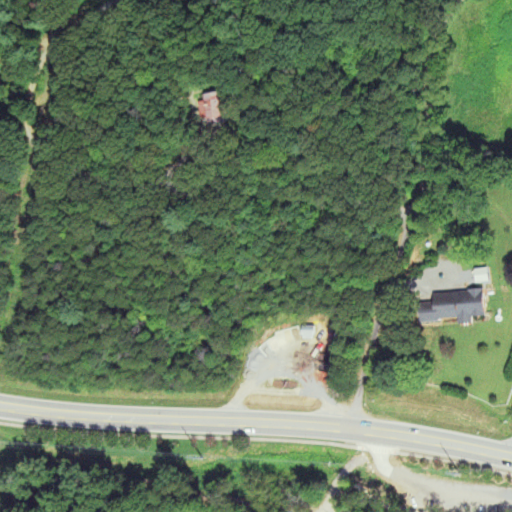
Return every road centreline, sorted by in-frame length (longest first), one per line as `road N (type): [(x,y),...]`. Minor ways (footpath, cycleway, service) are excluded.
road 1 (trunk): [(0,408),(303,423),(511,451)]
road 2 (residential): [(349,429),(367,305),(389,224),(395,60),(374,0)]
